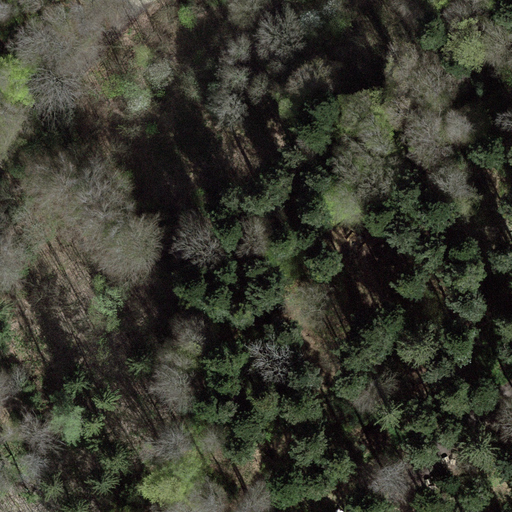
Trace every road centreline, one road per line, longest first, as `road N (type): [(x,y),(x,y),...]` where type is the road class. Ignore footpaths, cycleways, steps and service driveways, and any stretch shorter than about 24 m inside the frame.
road 1 (track): [(145,0),(0,156)]
road 2 (track): [(511,391),(468,424),(389,511)]
